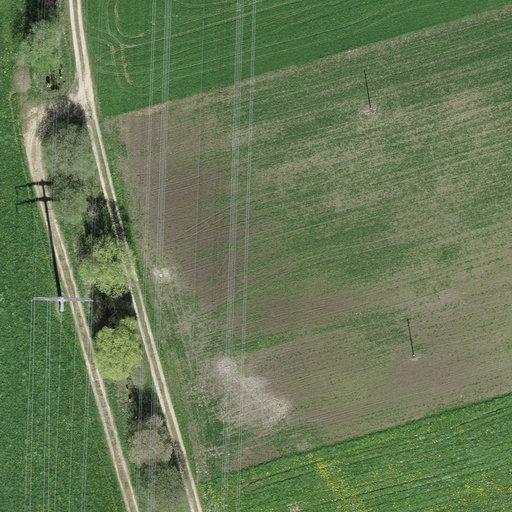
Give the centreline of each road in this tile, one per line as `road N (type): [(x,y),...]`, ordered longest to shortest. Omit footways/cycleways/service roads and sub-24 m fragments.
road 1 (track): [(79,0),(87,103),(195,511)]
road 2 (track): [(131,511),(33,172),(29,126),(87,103)]
